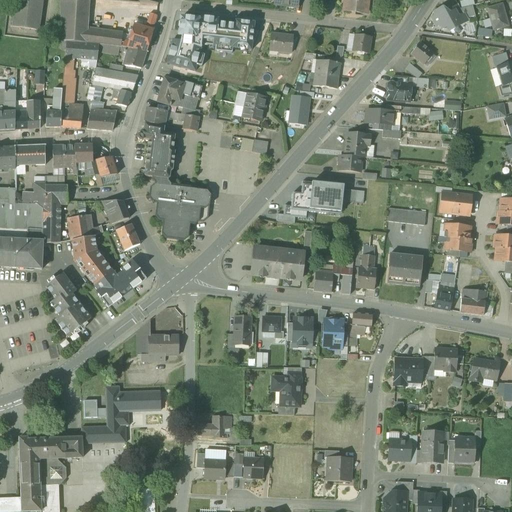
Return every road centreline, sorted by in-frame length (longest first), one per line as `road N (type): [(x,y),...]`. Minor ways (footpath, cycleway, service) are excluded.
road 1 (tertiary): [(186,275),(405,31)]
road 2 (unclassified): [(180,281),(189,309),(180,511)]
road 3 (tertiary): [(399,312),(214,288),(186,275)]
road 4 (tertiary): [(13,397),(73,363),(180,281)]
road 5 (residential): [(368,475),(375,378),(399,312)]
road 6 (residential): [(323,23),(169,3)]
road 7 (residential): [(169,3),(123,140)]
road 8 (residential): [(366,506),(233,501)]
road 9 (residential): [(368,475),(500,484)]
road 10 (residential): [(123,140),(0,140)]
